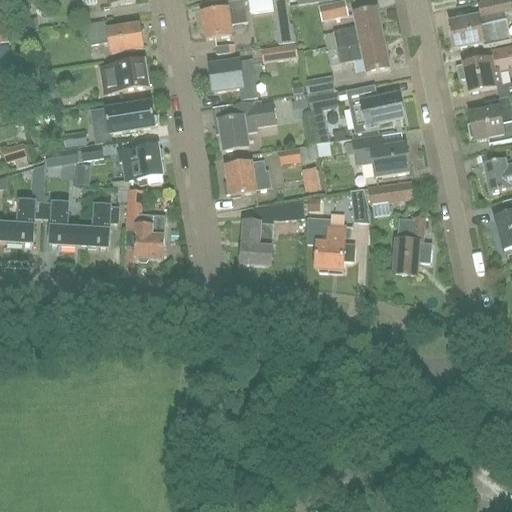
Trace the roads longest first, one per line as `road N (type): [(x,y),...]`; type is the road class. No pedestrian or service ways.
road 1 (residential): [(412,0),(473,299),(473,327),(445,381)]
road 2 (residential): [(211,297),(167,0)]
road 3 (residential): [(445,381),(314,313),(211,297)]
road 4 (track): [(197,297),(173,511)]
road 5 (residential): [(211,297),(0,286)]
